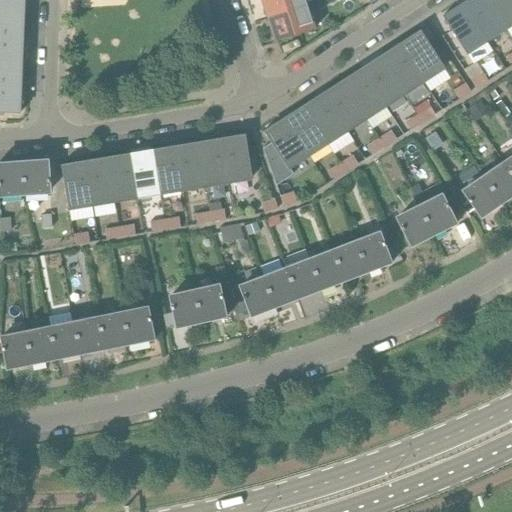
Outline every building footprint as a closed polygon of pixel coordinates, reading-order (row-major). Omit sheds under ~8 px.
[(0,0),(0,15),(22,17),(22,0),(0,0)] [(261,0),(268,20),(307,7),(305,0),(261,0)] [(486,43),(505,30),(485,0),(472,0),(462,7),(486,43)] [(511,0),(485,0),(505,30),(511,25),(511,0)] [(275,43),(315,30),(307,7),(268,20),(275,43)] [(466,55),(486,43),(462,7),(445,18),(444,17),(442,18),(444,21),(466,55)] [(0,40),(21,41),(22,17),(0,15),(0,40)] [(401,46),(424,82),(443,70),(422,35),(420,32),(418,33),(419,34),(401,46)] [(0,64),(20,66),(21,41),(0,40),(0,64)] [(404,95),(424,82),(401,46),(381,59),(404,95)] [(385,107),(404,95),(381,59),(362,71),(385,107)] [(0,89),(19,90),(20,66),(0,64),(0,89)] [(366,120),(385,107),(362,71),(343,84),(366,120)] [(476,90),(488,82),(483,74),(471,81),(476,90)] [(346,132),(366,120),(343,84),(323,97),(346,132)] [(459,101),(471,93),(466,85),(454,92),(459,101)] [(16,115),(20,115),(20,113),(18,113),(19,90),(0,89),(0,113),(16,114),(16,115)] [(327,145),(346,132),(323,97),(304,109),(327,145)] [(418,115),(423,124),(435,116),(430,107),(418,115)] [(307,157),(327,145),(304,109),(284,122),(307,157)] [(411,131),(423,124),(418,115),(405,123),(411,131)] [(288,170),(307,157),(284,122),(266,133),(265,132),(264,133),(266,136),(266,135),(288,170)] [(379,140),(385,148),(397,140),(391,132),(379,140)] [(228,184),(251,180),(245,140),(244,136),(243,136),(243,138),(221,141),(228,184)] [(372,156),(385,148),(379,140),(367,148),(372,156)] [(206,187),(228,184),(221,141),(199,145),(206,187)] [(183,191),(206,187),(199,145),(176,149),(183,191)] [(160,195),(183,191),(176,149),(153,153),(160,195)] [(137,199),(160,195),(153,153),(130,157),(137,199)] [(511,175),(511,156),(503,162),(511,175)] [(114,203),(137,199),(130,157),(107,160),(114,203)] [(341,165),(346,173),(358,165),(353,157),(341,165)] [(92,206),(114,203),(107,160),(85,164),(92,206)] [(501,204),(511,196),(511,175),(503,162),(482,177),(501,204)] [(25,197),(50,195),(48,165),(48,163),(46,163),(22,165),(25,197)] [(69,210),(92,206),(85,164),(63,168),(63,166),(61,166),(62,170),(69,210)] [(0,198),(25,197),(22,165),(0,166),(0,198)] [(334,181),(346,173),(341,165),(328,173),(334,181)] [(481,217),(501,204),(482,177),(462,191),(479,216),(479,217),(481,220),(482,219),(481,217)] [(284,208),(297,203),(294,193),(280,198),(284,208)] [(418,206),(433,235),(454,224),(455,226),(457,225),(455,222),(441,194),(418,206)] [(264,214),(278,209),(275,200),(261,205),(264,214)] [(411,246),(433,235),(418,206),(395,218),(409,245),(410,249),(412,248),(411,246)] [(211,223),(226,221),(224,211),(210,213),(211,223)] [(197,226),(211,223),(210,213),(195,216),(197,226)] [(42,229),(52,229),(51,216),(42,216),(42,229)] [(1,233),(17,231),(16,218),(0,219),(1,233)] [(166,231),(181,228),(179,219),(165,221),(166,231)] [(152,233),(166,231),(165,221),(150,223),(152,233)] [(244,239),(240,225),(221,231),(224,245),(244,239)] [(121,238),(135,236),(134,226),(119,229),(121,238)] [(107,241),(121,238),(119,229),(105,231),(107,241)] [(355,242),(367,272),(389,263),(390,265),(392,264),(390,261),(379,232),(355,242)] [(76,246),(90,244),(88,234),(74,236),(76,246)] [(344,281),(367,272),(355,242),(332,250),(344,281)] [(321,290),(344,281),(332,250),(310,259),(321,290)] [(298,299),(321,290),(310,259),(286,268),(298,299)] [(275,307),(298,299),(286,268),(263,277),(275,307)] [(252,316),(275,307),(263,277),(239,286),(250,315),(249,315),(251,319),(252,318),(252,316)] [(194,290),(201,323),(224,317),(225,319),(226,319),(226,315),(225,315),(219,285),(194,290)] [(177,328),(201,323),(194,290),(169,296),(175,326),(176,330),(177,329),(177,328)] [(123,312),(129,345),(152,340),(153,342),(155,341),(154,338),(153,338),(147,307),(123,312)] [(105,349),(129,345),(123,312),(98,317),(105,349)] [(80,355),(105,349),(98,317),(73,322),(80,355)] [(55,359),(48,327),(47,319),(30,323),(31,331),(26,332),(32,364),(55,359)] [(55,359),(80,355),(73,322),(48,327),(55,359)] [(8,369),(32,364),(26,332),(0,337),(6,367),(6,368),(6,371),(8,371),(8,369)]
